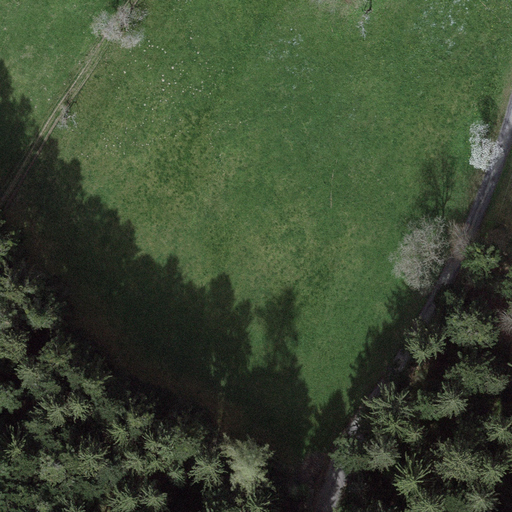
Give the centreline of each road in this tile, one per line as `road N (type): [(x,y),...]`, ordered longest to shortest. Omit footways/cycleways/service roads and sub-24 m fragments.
road 1 (unclassified): [(321,511),(341,442),(469,227),(511,123)]
road 2 (track): [(132,0),(0,208)]
